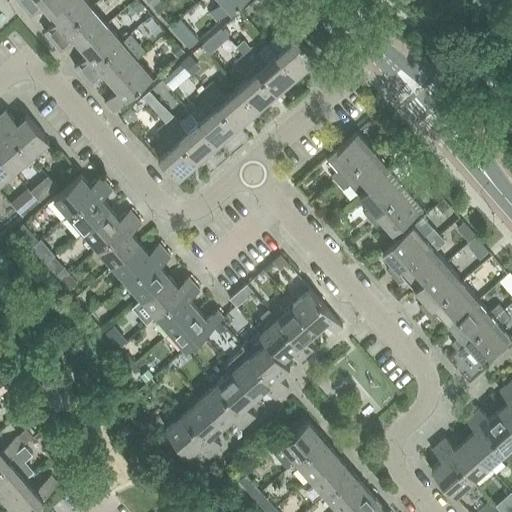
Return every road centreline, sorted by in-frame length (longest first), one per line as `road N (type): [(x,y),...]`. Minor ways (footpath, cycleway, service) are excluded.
road 1 (residential): [(434,511),(395,461),(399,434),(427,406),(423,362),(252,167)]
road 2 (residential): [(252,167),(197,208),(165,216),(42,73),(18,70),(0,86)]
road 3 (tertiary): [(511,202),(378,51)]
road 4 (residential): [(252,167),(378,51)]
